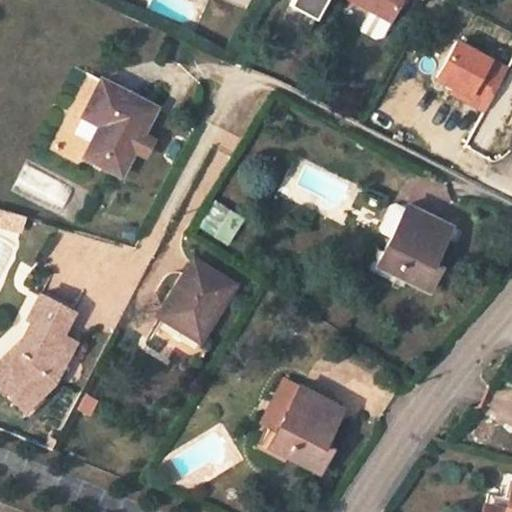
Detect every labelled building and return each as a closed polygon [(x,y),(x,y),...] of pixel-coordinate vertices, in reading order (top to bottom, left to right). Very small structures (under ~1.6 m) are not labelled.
[(291,0),(289,5),(316,19),(326,0),(291,0)] [(402,0),(350,0),(370,11),(360,29),(376,38),(383,36),(391,22),(390,22),(402,0)] [(432,1),(426,14),(444,23),(450,9),(432,1)] [(437,80),(456,91),(454,95),(482,111),(506,69),(458,42),(437,80)] [(84,155),(93,159),(119,173),(154,107),(117,88),(101,79),(83,114),(100,123),(84,155)] [(215,201),(199,225),(227,244),(243,219),(215,201)] [(392,236),(406,207),(396,202),(391,204),(380,226),(382,231),(392,236)] [(449,225),(407,204),(406,207),(392,236),(384,251),(378,247),(367,268),(402,285),(406,278),(427,289),(439,265),(432,261),(449,225)] [(0,206),(0,224),(24,228),(26,210),(0,206)] [(177,293),(162,318),(199,341),(233,285),(192,259),(172,290),(177,293)] [(53,350),(60,336),(72,313),(39,295),(26,320),(30,322),(15,351),(23,356),(0,377),(0,385),(24,410),(52,383),(66,356),(53,350)] [(74,342),(60,336),(53,350),(66,356),(74,342)] [(0,362),(0,377),(23,356),(15,351),(13,350),(0,362)] [(259,424),(268,428),(275,432),(299,386),(283,378),(259,424)] [(341,408),(299,386),(275,432),(268,428),(258,449),(285,462),(287,456),(318,471),(331,447),(323,443),(341,408)] [(511,511),(511,491),(510,499),(489,494),(484,511),(511,511)]
